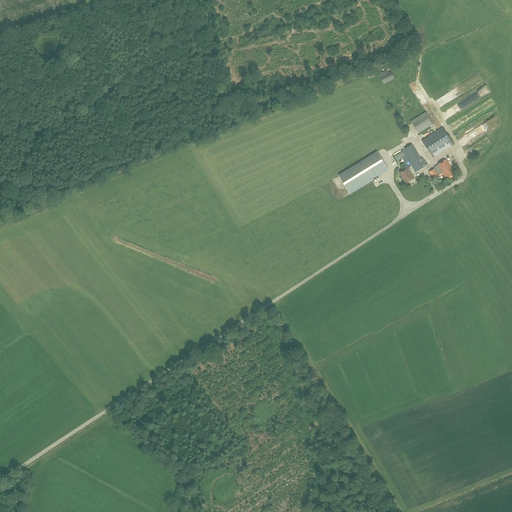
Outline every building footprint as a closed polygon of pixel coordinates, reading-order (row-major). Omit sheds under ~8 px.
[(394,79),(391,72),(380,77),(383,84),(394,79)] [(487,111),(496,104),(492,98),(483,105),(487,111)] [(451,110),(444,113),(447,119),(454,117),(453,115),(459,113),(456,106),(451,109),(451,110)] [(418,133),(432,125),(424,113),(411,121),(418,133)] [(421,140),(432,158),(453,145),(442,127),(421,140)] [(411,145),(402,151),(416,173),(427,165),(423,158),(421,159),(411,145)] [(340,176),(351,194),(389,171),(378,153),(340,176)] [(447,180),(449,179),(450,181),(451,181),(452,180),(452,179),(452,178),(455,175),(451,169),(452,169),(446,160),(434,167),(435,169),(429,172),(434,180),(440,176),(438,174),(442,172),(447,180)] [(407,169),(400,173),(406,183),(414,179),(407,169)]
